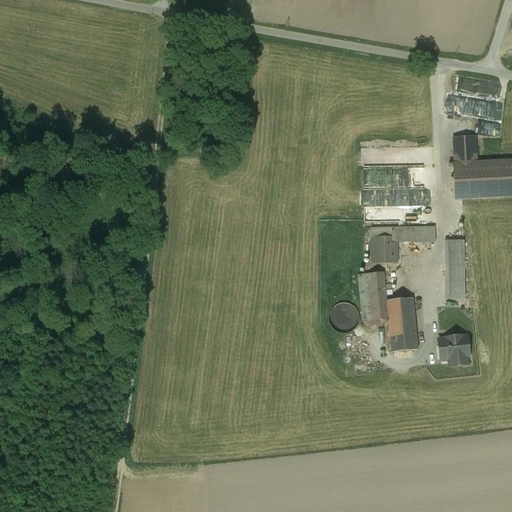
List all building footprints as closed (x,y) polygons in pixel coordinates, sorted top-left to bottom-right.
[(463,92),(463,75),(444,75),(444,92),(463,92)] [(455,115),(501,122),(504,105),(458,97),(455,115)] [(475,138),(453,139),(454,165),(476,163),(475,138)] [(454,165),(455,200),(511,197),(511,161),(476,163),(454,165)] [(367,207),(367,223),(407,223),(407,207),(367,207)] [(435,227),(371,228),(371,264),(390,264),(390,243),(435,243),(435,227)] [(464,299),(463,241),(445,241),(446,300),(464,299)] [(386,301),(384,273),(359,275),(363,322),(369,321),(370,325),(379,324),(379,320),(388,320),(391,353),(417,350),(413,299),(386,301)] [(345,304),(343,303),(341,304),(339,304),(337,305),(336,306),(334,307),(333,308),(331,310),(330,311),(329,313),(329,315),(329,316),(328,318),(328,320),(329,322),(329,324),(330,326),(331,327),(332,329),(334,330),(335,331),(336,332),(338,333),(339,333),(342,334),(344,334),(348,333),(351,332),(353,331),(355,330),(355,328),(357,327),(358,324),(359,322),(359,320),(359,318),(359,317),(359,316),(358,314),(358,313),(357,310),(355,309),(354,307),(352,306),(350,305),(347,304),(345,304)] [(463,336),(445,338),(445,339),(438,340),(440,360),(449,359),(449,367),(467,365),(466,357),(469,357),(467,337),(463,337),(463,336)]
